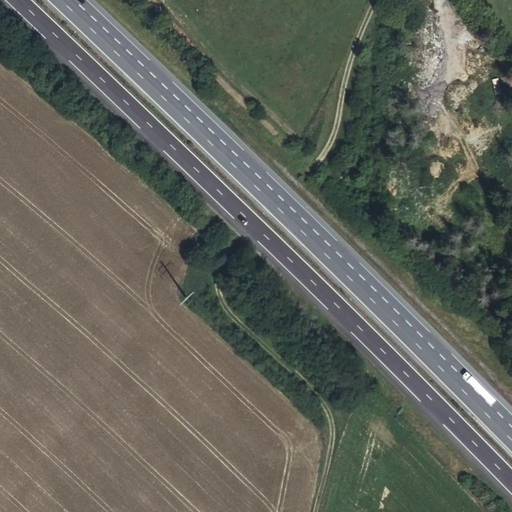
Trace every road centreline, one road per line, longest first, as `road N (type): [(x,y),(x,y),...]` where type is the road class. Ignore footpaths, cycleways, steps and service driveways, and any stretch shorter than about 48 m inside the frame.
road 1 (motorway): [(16,0),(511,481)]
road 2 (motorway): [(511,426),(76,0)]
road 3 (track): [(316,511),(334,439),(330,418),(312,388),(232,317),(218,280),(237,246),(324,155),(348,69),(379,0)]
